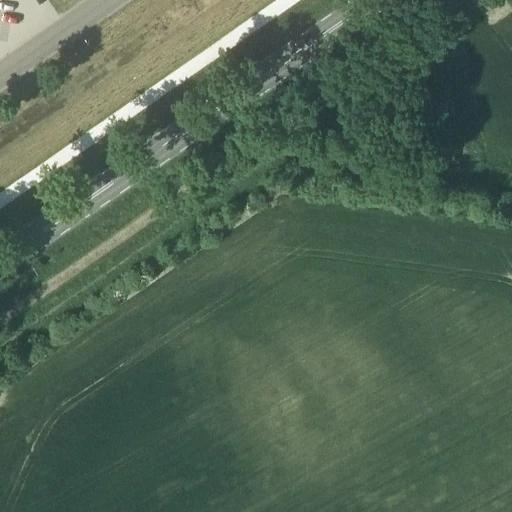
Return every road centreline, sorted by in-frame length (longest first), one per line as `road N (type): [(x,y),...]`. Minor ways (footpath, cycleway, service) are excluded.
road 1 (primary): [(0,262),(374,0)]
road 2 (unclassified): [(0,75),(109,0)]
